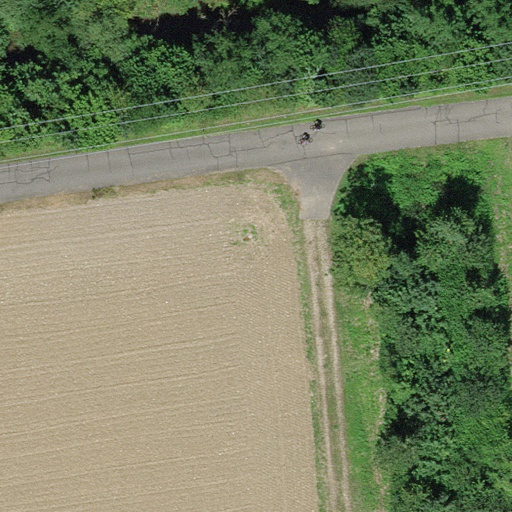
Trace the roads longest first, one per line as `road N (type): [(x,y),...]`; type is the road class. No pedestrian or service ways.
road 1 (track): [(0,185),(511,116)]
road 2 (track): [(305,143),(335,511)]
